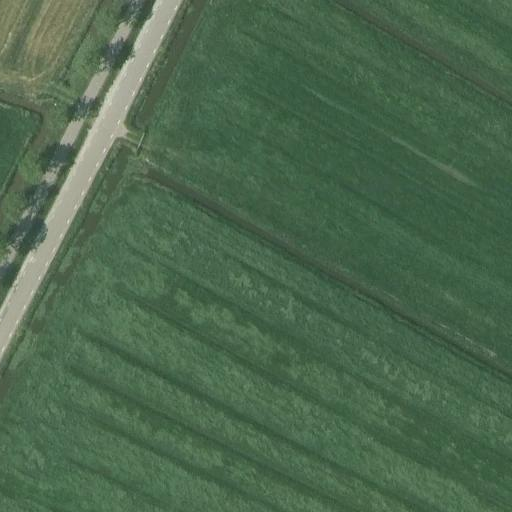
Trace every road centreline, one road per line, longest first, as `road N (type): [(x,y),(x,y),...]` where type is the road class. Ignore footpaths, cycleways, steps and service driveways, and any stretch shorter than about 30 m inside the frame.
road 1 (unclassified): [(83,174),(169,0)]
road 2 (unclassified): [(0,342),(83,174)]
